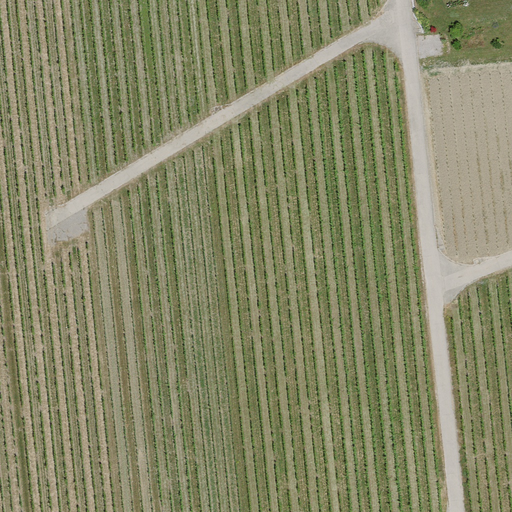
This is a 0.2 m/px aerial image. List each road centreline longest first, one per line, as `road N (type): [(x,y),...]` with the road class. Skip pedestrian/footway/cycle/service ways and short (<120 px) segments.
road 1 (track): [(405,0),(457,511)]
road 2 (track): [(58,219),(406,8)]
